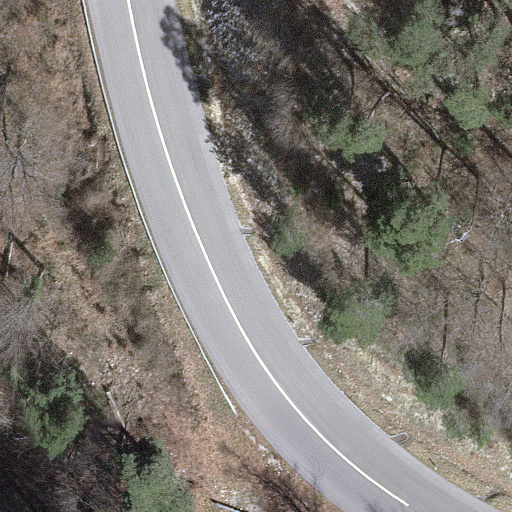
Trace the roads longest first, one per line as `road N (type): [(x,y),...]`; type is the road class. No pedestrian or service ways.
road 1 (primary): [(128,0),(177,186),(248,341),(331,446),(419,511)]
road 2 (track): [(0,151),(136,373),(202,451),(248,485),(274,485),(300,480),(331,446)]
road 3 (track): [(349,0),(365,22),(511,103)]
